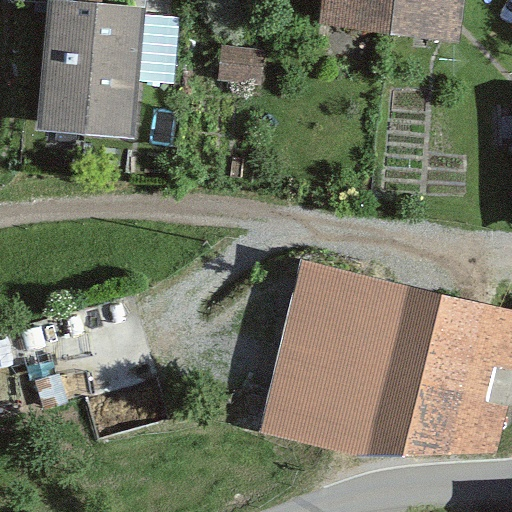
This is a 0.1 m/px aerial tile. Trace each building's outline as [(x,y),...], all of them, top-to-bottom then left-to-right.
[(144,4),(95,0),(51,0),(40,125),(132,133),(137,80),(143,13),(144,4)] [(323,0),(321,17),(391,27),(394,0),(323,0)] [(459,35),(464,0),(394,0),(391,27),(459,35)] [(182,17),(143,13),(137,80),(175,84),(182,17)] [(270,49),(222,44),(219,79),(266,84),(270,49)] [(511,302),(290,251),(248,432),(346,455),(489,453),(500,405),(480,401),(487,371),(511,376),(511,302)]
